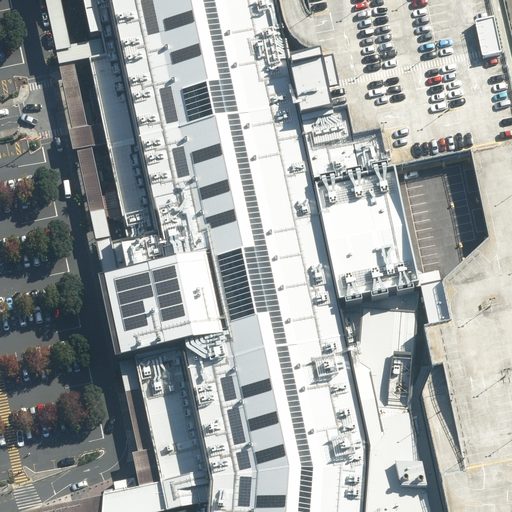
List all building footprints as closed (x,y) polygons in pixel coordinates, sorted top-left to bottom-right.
[(44,0),(72,130),(69,131),(73,153),(78,152),(104,281),(120,278),(114,248),(94,151),(109,148),(104,125),(88,128),(76,66),(91,63),(110,59),(105,38),(72,45),(62,0),(44,0)] [(445,511),(422,399),(431,372),(424,334),(395,176),(387,177),(379,140),(352,146),(346,116),(331,119),(320,64),(289,71),(274,0),(83,0),(92,39),(103,38),(105,38),(110,59),(91,63),(104,125),(109,148),(107,150),(129,244),(114,248),(120,278),(104,281),(103,281),(122,364),(134,362),(156,489),(139,493),(94,503),(51,511),(445,511)] [(511,151),(511,109),(487,0),(274,0),(289,71),(320,64),(331,119),(346,116),(352,146),(379,140),(387,177),(395,176),(511,151)] [(511,511),(511,151),(395,176),(424,334),(431,372),(422,399),(445,511),(511,511)] [(156,489),(134,362),(122,364),(139,455),(133,456),(139,493),(156,489)]
